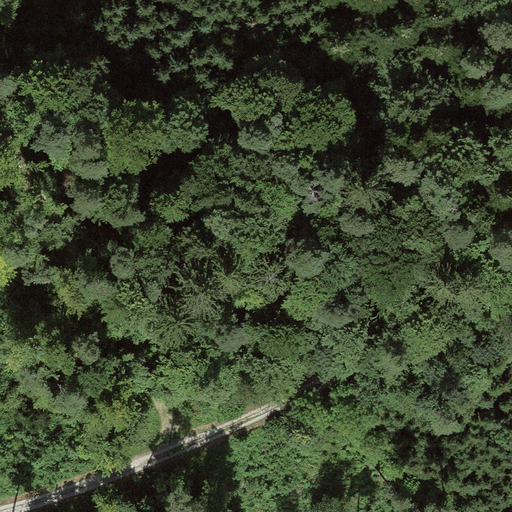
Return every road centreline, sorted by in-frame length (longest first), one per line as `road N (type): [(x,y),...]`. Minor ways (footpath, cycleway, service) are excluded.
road 1 (track): [(9,511),(227,430),(336,375),(457,301),(511,256)]
road 2 (track): [(0,102),(157,386),(174,452)]
